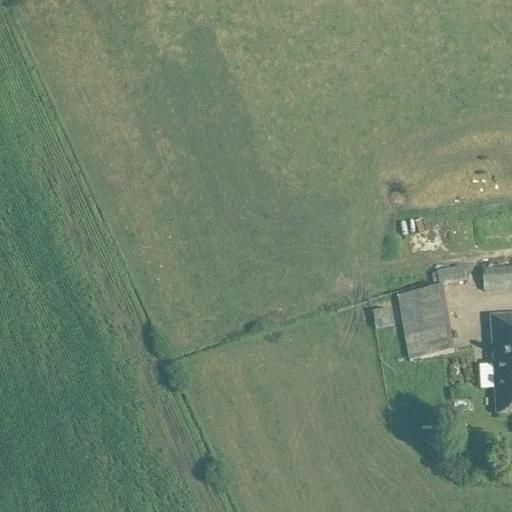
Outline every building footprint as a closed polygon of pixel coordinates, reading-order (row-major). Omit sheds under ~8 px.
[(464,267),(437,272),(437,274),(433,275),(435,284),(439,283),(440,288),(468,282),(464,267)] [(511,289),(511,270),(483,273),(485,292),(511,289)] [(443,288),(397,296),(409,362),(455,354),(443,288)] [(391,311),(373,313),(375,330),(393,327),(391,311)] [(511,316),(492,318),(498,416),(511,414),(511,316)]
